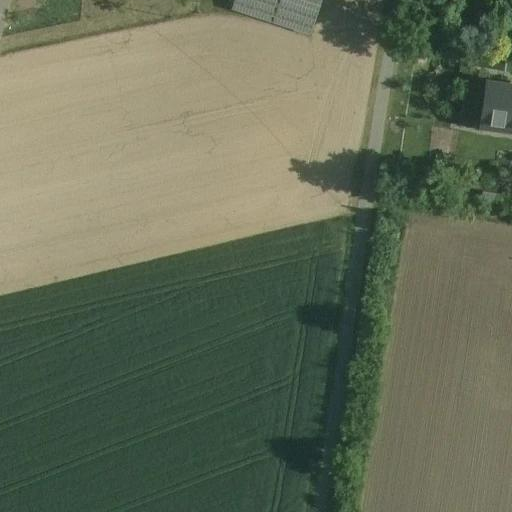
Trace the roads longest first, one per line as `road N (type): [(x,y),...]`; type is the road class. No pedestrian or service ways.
road 1 (unclassified): [(398,0),(320,511)]
road 2 (unknown): [(391,44),(203,49)]
